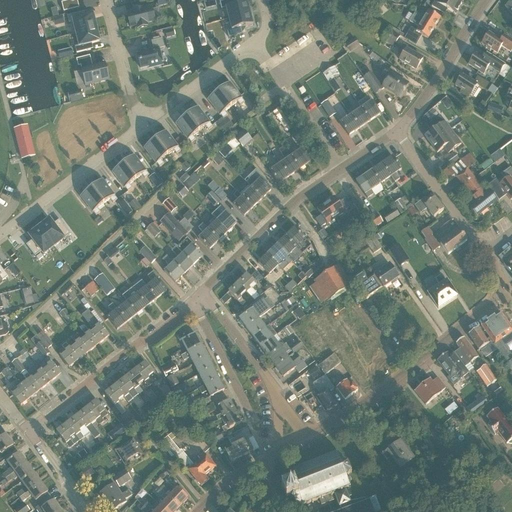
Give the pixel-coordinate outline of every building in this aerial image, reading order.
[(76,0),(70,0),(70,1),(61,3),(63,12),(79,8),(76,0)] [(250,14),(247,3),(240,5),(238,0),(231,0),(219,3),(221,10),(225,9),(228,20),(250,14)] [(455,0),(439,0),(437,4),(434,2),(431,7),(442,13),(445,9),(455,15),(462,4),(455,0)] [(143,12),(142,8),(133,11),(134,14),(127,16),(130,27),(137,25),(138,29),(146,27),(146,23),(154,21),(152,10),(143,12)] [(76,32),(95,27),(92,14),(82,17),(81,11),(66,15),(68,21),(73,20),(76,32)] [(423,20),(421,18),(422,16),(416,13),(413,17),(413,16),(409,22),(418,28),(416,32),(411,29),(407,35),(418,42),(421,36),(427,39),(440,19),(428,12),(423,20)] [(253,26),(250,14),(228,20),(231,31),(227,32),(229,38),(242,35),(241,29),(253,26)] [(90,48),(88,42),(98,40),(95,27),(76,32),(79,44),(74,45),(76,51),(90,48)] [(382,41),(393,47),(395,45),(399,37),(388,30),(382,41)] [(482,44),(497,54),(501,47),(510,53),(511,49),(511,40),(504,36),(501,41),(489,33),(482,44)] [(164,48),(162,39),(151,42),(153,50),(145,52),(145,54),(137,56),(140,69),(148,67),(149,69),(162,65),(158,49),(164,48)] [(215,39),(211,42),(218,51),(222,48),(215,39)] [(345,45),(349,53),(359,47),(354,39),(345,45)] [(401,49),(398,54),(402,56),(399,61),(416,70),(422,59),(406,50),(407,47),(404,45),(401,49)] [(505,65),(486,53),(482,59),(475,54),(468,65),(483,75),(488,67),(499,74),(505,65)] [(92,67),(90,56),(76,60),(78,66),(80,66),(85,86),(108,80),(104,64),(92,67)] [(322,75),(328,83),(340,76),(334,67),(322,75)] [(387,80),(383,87),(400,97),(407,85),(391,75),(392,73),(386,69),(382,76),(387,80)] [(363,79),(375,96),(383,90),(371,73),(363,79)] [(360,92),(367,90),(362,75),(355,78),(360,92)] [(462,75),(455,86),(470,96),(477,85),(462,75)] [(496,89),(482,80),(478,87),(492,96),(496,89)] [(225,87),(221,90),(232,106),(237,103),(240,107),(244,103),(241,99),(242,99),(230,84),(229,83),(225,87)] [(336,91),(345,94),(347,87),(338,84),(336,91)] [(232,106),(221,90),(212,96),(208,100),(208,101),(220,116),(223,120),(227,116),(225,112),(232,106)] [(83,100),(81,91),(69,93),(71,103),(83,100)] [(327,101),(321,105),(330,118),(336,114),(327,101)] [(371,102),(361,110),(369,122),(380,115),(371,102)] [(276,111),(290,131),(294,127),(281,107),(276,111)] [(193,111),(187,116),(199,132),(205,127),(208,131),(213,128),(210,124),(210,123),(199,109),(198,109),(198,108),(193,111)] [(369,122),(361,110),(350,117),(359,129),(369,122)] [(430,122),(438,116),(434,110),(426,116),(430,122)] [(187,116),(180,121),(176,124),(177,125),(176,126),(188,140),(191,144),(196,141),(193,137),(199,132),(187,116)] [(424,136),(430,145),(450,130),(440,116),(426,126),(427,126),(428,125),(432,131),(424,136)] [(350,117),(340,124),(349,136),(359,129),(350,117)] [(251,139),(243,129),(234,136),(242,146),(251,139)] [(461,145),(450,130),(430,145),(437,153),(444,148),(448,153),(447,154),(447,155),(461,145)] [(161,135),(155,140),(167,156),(173,151),(176,155),(181,152),(178,148),(167,133),(166,132),(161,135)] [(293,137),(297,143),(303,138),(299,132),(293,137)] [(16,138),(21,159),(34,156),(28,135),(16,138)] [(155,140),(149,145),(144,149),(145,150),(156,165),(156,164),(159,168),(164,165),(161,161),(167,156),(155,140)] [(339,156),(345,154),(341,143),(335,146),(339,156)] [(243,149),(252,158),(256,153),(247,145),(243,149)] [(291,158),(290,158),(284,148),(279,151),(285,161),(280,165),(289,177),(299,170),(291,158)] [(269,151),(264,155),(268,161),(274,157),(269,151)] [(299,170),(310,163),(301,151),(291,158),(299,170)] [(446,159),(451,167),(459,161),(454,153),(446,159)] [(216,164),(219,167),(224,161),(217,154),(212,160),(213,161),(210,164),(213,167),(216,164)] [(129,160),(129,159),(123,164),(135,180),(142,175),(145,179),(149,176),(146,172),(135,157),(134,156),(129,160)] [(401,170),(392,157),(382,164),(391,177),(401,170)] [(189,162),(193,167),(198,163),(195,158),(189,162)] [(487,194),(473,178),(474,178),(467,169),(461,161),(440,178),(444,184),(451,178),(456,178),(477,203),(473,207),(479,215),(496,201),(489,193),(487,194)] [(123,164),(117,169),(112,173),(113,174),(124,189),(125,189),(128,192),(132,189),(129,185),(135,180),(123,164)] [(382,164),(372,172),(380,184),(391,177),(382,164)] [(280,165),(270,172),(278,184),(289,177),(280,165)] [(499,185),(496,180),(487,186),(498,201),(506,195),(510,201),(511,199),(511,170),(510,168),(503,173),(507,179),(499,185)] [(266,181),(255,170),(255,171),(256,171),(248,179),(249,180),(246,183),(251,189),(262,200),(271,191),(264,184),(266,181)] [(169,178),(164,172),(162,173),(160,171),(156,175),(158,177),(162,183),(169,178)] [(380,184),(372,172),(356,182),(367,199),(373,195),(370,191),(380,184)] [(195,174),(184,185),(190,191),(202,181),(195,174)] [(98,184),(97,184),(91,189),(103,205),(110,200),(113,204),(117,200),(114,196),(115,196),(103,181),(102,180),(98,184)] [(175,191),(183,199),(188,193),(181,186),(175,191)] [(91,189),(85,193),(85,194),(80,197),(81,198),(92,213),(93,213),(96,217),(100,213),(97,209),(103,205),(91,189)] [(219,189),(214,194),(222,203),(228,198),(219,189)] [(251,189),(242,197),(253,208),(262,200),(251,189)] [(346,194),(358,212),(357,212),(359,215),(360,214),(361,214),(365,207),(353,189),(346,194)] [(238,201),(233,206),(243,217),(253,208),(242,197),(237,192),(233,195),(238,201)] [(220,202),(211,193),(205,199),(214,208),(220,202)] [(325,203),(336,219),(344,213),(344,212),(349,208),(350,208),(344,200),(345,201),(340,204),(338,204),(334,197),(325,203)] [(405,207),(410,204),(405,197),(400,200),(394,205),(401,215),(407,210),(405,207)] [(434,199),(428,204),(424,199),(414,206),(420,214),(427,209),(433,218),(443,211),(434,199)] [(130,204),(135,211),(139,207),(134,201),(130,204)] [(120,208),(128,218),(134,213),(126,203),(120,208)] [(327,224),(327,225),(336,219),(325,203),(316,209),(321,216),(321,218),(316,221),(315,220),(321,228),(327,224)] [(407,212),(412,217),(417,213),(415,211),(410,205),(406,207),(409,211),(407,212)] [(211,217),(212,217),(227,233),(236,224),(221,208),(211,217)] [(191,223),(196,218),(190,212),(185,216),(191,223)] [(367,220),(372,229),(383,223),(377,214),(367,220)] [(93,222),(97,227),(103,222),(99,217),(93,222)] [(212,217),(208,222),(204,226),(203,226),(218,242),(227,233),(212,217)] [(184,220),(179,224),(187,233),(192,228),(184,220)] [(49,221),(39,228),(54,248),(64,240),(70,235),(59,221),(53,225),(49,221)] [(153,239),(160,233),(153,225),(146,230),(153,239)] [(179,225),(170,233),(178,242),(187,234),(179,225)] [(218,242),(203,226),(204,226),(203,225),(198,229),(203,235),(198,239),(209,250),(218,242)] [(33,241),(26,246),(35,257),(41,252),(43,255),(54,248),(39,228),(29,236),(33,241)] [(442,243),(438,238),(434,241),(431,237),(433,235),(428,228),(421,234),(426,240),(425,241),(433,252),(439,248),(439,247),(441,246),(448,255),(466,241),(458,231),(442,243)] [(301,255),(310,246),(294,229),(285,238),(301,255)] [(318,234),(323,241),(328,238),(323,230),(318,234)] [(346,236),(345,235),(346,235),(343,230),(342,230),(341,230),(333,235),(338,242),(346,236)] [(373,254),(381,249),(373,237),(364,243),(358,235),(351,240),(361,255),(370,249),(373,254)] [(193,245),(187,238),(176,248),(182,255),(193,266),(202,257),(191,246),(193,245)] [(292,263),(301,255),(285,238),(276,246),(287,257),(292,263)] [(278,266),(287,257),(276,246),(267,255),(278,266)] [(151,265),(157,260),(146,247),(139,253),(151,265)] [(390,252),(400,267),(408,262),(398,247),(390,252)] [(178,259),(173,264),(184,275),(193,266),(182,255),(176,248),(175,248),(171,251),(178,259)] [(511,249),(510,248),(499,258),(504,264),(503,265),(504,266),(503,267),(510,274),(511,273),(511,274),(511,249)] [(118,251),(110,256),(121,270),(128,265),(118,251)] [(258,264),(269,275),(278,266),(267,255),(258,264)] [(184,275),(173,264),(166,257),(162,261),(169,268),(164,272),(175,284),(184,275)] [(103,262),(107,267),(111,264),(107,259),(103,262)] [(140,263),(145,269),(150,265),(144,259),(140,263)] [(12,264),(4,269),(8,274),(15,269),(12,264)] [(343,273),(344,273),(339,265),(314,282),(327,302),(351,285),(343,273)] [(389,265),(374,275),(383,288),(398,278),(389,265)] [(152,283),(147,288),(156,300),(166,292),(157,280),(158,279),(153,272),(147,277),(152,283)] [(362,273),(352,280),(366,300),(382,289),(373,276),(369,279),(368,277),(366,278),(362,273)] [(237,284),(247,293),(251,298),(254,301),(259,297),(251,289),(250,290),(248,288),(254,283),(255,285),(256,285),(247,275),(237,284)] [(442,277),(441,275),(434,280),(438,287),(428,294),(429,295),(438,309),(456,297),(442,277)] [(95,281),(107,296),(114,290),(102,276),(95,281)] [(146,288),(141,281),(132,289),(146,307),(156,300),(147,288),(146,288)] [(84,289),(90,297),(98,290),(92,283),(84,289)] [(247,293),(237,284),(228,293),(238,302),(242,306),(245,303),(241,299),(240,297),(245,292),(247,294),(247,293)] [(75,287),(65,294),(70,303),(81,296),(75,287)] [(31,289),(22,291),(26,306),(34,304),(31,289)] [(146,307),(132,289),(121,297),(127,303),(137,315),(146,307)] [(230,299),(227,295),(221,300),(225,304),(230,299)] [(368,338),(374,345),(388,333),(352,295),(337,310),(366,340),(368,338)] [(292,299),(281,305),(286,312),(296,306),(292,299)] [(270,311),(263,302),(239,320),(245,328),(257,319),(258,320),(270,311)] [(127,303),(118,310),(117,311),(127,323),(137,315),(127,303)] [(117,331),(127,323),(117,311),(118,310),(112,304),(107,308),(112,314),(107,318),(117,331)] [(299,310),(294,314),(299,321),(304,317),(299,310)] [(64,311),(59,315),(66,323),(67,325),(73,321),(71,319),(64,311)] [(99,345),(109,337),(99,325),(88,311),(81,316),(94,332),(91,334),(99,345)] [(493,346),(511,372),(511,329),(500,313),(499,313),(481,326),(490,340),(489,341),(493,346)] [(258,320),(257,319),(245,328),(253,338),(265,329),(258,320)] [(6,324),(1,326),(0,323),(0,337),(9,335),(6,324)] [(307,325),(299,331),(303,336),(311,330),(307,325)] [(253,338),(260,348),(273,339),(277,336),(269,326),(265,329),(253,338)] [(283,331),(287,336),(292,332),(289,327),(283,331)] [(89,353),(99,345),(91,334),(90,332),(89,333),(86,328),(81,331),(85,336),(86,338),(81,342),(89,353)] [(486,346),(488,349),(493,346),(489,341),(487,342),(477,329),(468,335),(479,351),(486,346)] [(47,349),(52,345),(42,333),(37,337),(47,349)] [(201,346),(195,335),(182,342),(187,353),(201,346)] [(79,360),(89,353),(81,342),(80,340),(79,341),(76,336),(71,339),(75,344),(76,346),(71,350),(79,360)] [(459,349),(454,353),(464,367),(478,358),(464,338),(456,344),(459,349)] [(260,348),(268,358),(284,345),(281,342),(277,345),(273,339),(260,348)] [(290,350),(293,354),(303,347),(299,342),(290,350)] [(35,348),(44,359),(50,354),(40,343),(35,348)] [(79,360),(71,350),(70,348),(69,348),(66,344),(61,347),(65,352),(66,354),(61,358),(60,356),(59,357),(69,368),(79,360)] [(284,345),(268,358),(275,368),(287,358),(285,355),(289,352),(284,345)] [(207,357),(201,346),(187,353),(188,354),(181,357),(184,362),(190,359),(193,364),(207,357)] [(349,359),(363,379),(366,376),(371,383),(388,370),(377,355),(372,359),(364,348),(349,359)] [(170,357),(172,361),(182,356),(180,352),(170,357)] [(447,354),(437,362),(450,378),(455,374),(459,380),(468,373),(453,354),(449,357),(447,354)] [(325,376),(340,363),(334,355),(318,367),(325,376)] [(212,368),(207,357),(193,364),(199,375),(212,368)] [(48,368),(43,372),(42,372),(50,383),(61,375),(51,363),(47,358),(43,361),(47,366),(48,368)] [(287,358),(275,368),(283,378),(295,369),(298,374),(307,368),(303,362),(299,358),(291,364),(287,358)] [(32,380),(33,380),(31,378),(31,379),(17,360),(12,364),(20,375),(21,374),(27,382),(28,384),(23,388),(22,388),(31,398),(32,397),(36,397),(36,394),(41,391),(32,380)] [(135,371),(143,381),(144,383),(148,388),(152,384),(148,380),(149,379),(147,378),(153,374),(154,375),(145,363),(135,371)] [(162,371),(166,379),(179,372),(175,365),(162,371)] [(37,376),(33,380),(32,380),(41,391),(50,383),(42,372),(43,372),(41,371),(37,366),(33,369),(37,374),(38,376),(37,376)] [(476,373),(487,388),(496,381),(486,366),(476,373)] [(199,375),(199,376),(204,386),(218,379),(212,368),(199,375)] [(317,368),(308,375),(314,382),(323,374),(317,368)] [(6,369),(2,372),(4,375),(8,380),(12,377),(8,371),(6,369)] [(180,373),(182,380),(193,376),(190,370),(180,373)] [(137,386),(143,381),(135,371),(125,379),(133,389),(134,391),(138,395),(142,392),(138,388),(139,387),(137,386)] [(334,389),(325,376),(313,385),(320,396),(316,399),(325,413),(338,405),(329,392),(334,389)] [(352,382),(349,385),(346,381),(344,383),(339,377),(333,382),(338,388),(336,389),(345,400),(355,393),(354,392),(358,390),(352,382)] [(437,378),(432,382),(429,379),(414,392),(425,406),(441,393),(440,393),(446,389),(437,378)] [(127,393),(133,389),(125,379),(115,387),(123,397),(124,399),(128,403),(132,400),(128,395),(129,395),(127,393)] [(204,386),(210,398),(224,391),(218,379),(204,386)] [(11,394),(20,406),(31,398),(22,388),(23,388),(21,386),(17,382),(13,385),(17,390),(18,391),(13,396),(11,394)] [(168,402),(174,399),(167,386),(162,389),(168,402)] [(179,386),(173,389),(177,395),(182,392),(179,386)] [(118,403),(119,403),(117,401),(123,397),(115,387),(105,395),(114,407),(114,406),(121,416),(125,412),(122,408),(118,403)] [(494,394),(496,397),(503,392),(501,389),(494,394)] [(219,403),(229,397),(226,393),(216,399),(219,403)] [(94,419),(96,421),(99,426),(104,422),(100,417),(99,416),(104,411),(106,413),(97,401),(86,409),(95,419),(94,419)] [(235,412),(229,401),(218,407),(218,408),(220,407),(223,413),(221,414),(221,415),(216,417),(218,421),(223,418),(223,419),(225,418),(235,412)] [(501,406),(510,417),(511,415),(511,406),(508,401),(501,406)] [(158,405),(150,410),(153,415),(161,410),(158,405)] [(151,413),(148,409),(146,407),(142,411),(147,417),(151,413)] [(90,423),(94,419),(95,419),(86,409),(76,417),(85,427),(84,427),(86,429),(95,440),(100,436),(90,423)] [(511,429),(498,410),(486,418),(490,423),(487,426),(495,436),(498,433),(506,445),(508,444),(510,445),(511,445),(511,429)] [(241,424),(235,412),(225,418),(229,424),(227,425),(227,426),(222,428),(224,432),(229,429),(229,430),(241,424)] [(84,427),(85,427),(76,417),(66,425),(75,435),(74,435),(76,437),(79,441),(84,438),(80,433),(79,431),(84,427)] [(123,425),(127,430),(133,426),(129,420),(123,425)] [(66,425),(56,433),(66,445),(66,444),(69,449),(79,441),(76,437),(74,435),(75,435),(66,425)] [(114,431),(119,437),(127,432),(121,425),(114,431)] [(253,451),(247,439),(244,434),(242,430),(238,432),(240,436),(233,440),(242,457),(253,451)] [(171,442),(174,440),(171,435),(168,438),(167,437),(166,438),(163,434),(158,439),(161,443),(160,443),(164,448),(163,448),(171,458),(173,457),(186,472),(187,471),(201,487),(208,481),(205,476),(215,467),(204,454),(200,457),(201,459),(193,466),(181,450),(179,451),(171,442)] [(220,434),(209,440),(212,445),(223,439),(220,434)] [(115,451),(125,467),(142,456),(136,446),(140,444),(135,435),(131,438),(132,440),(115,451)] [(0,453),(1,455),(13,446),(6,436),(0,440),(0,453)] [(233,440),(231,436),(223,439),(225,442),(228,441),(229,442),(232,447),(231,447),(232,449),(226,453),(225,451),(224,451),(230,463),(242,457),(233,440)] [(400,469),(413,460),(413,461),(413,460),(400,442),(399,442),(400,443),(382,456),(382,455),(386,462),(387,462),(387,461),(391,458),(400,470),(401,470),(400,469)] [(91,449),(96,456),(102,451),(98,444),(91,449)] [(288,473),(283,475),(282,482),(287,485),(281,488),(286,501),(290,499),(291,501),(294,501),(296,508),(295,509),(296,509),(297,508),(302,506),(302,508),(303,507),(303,506),(311,502),(312,504),(313,503),(312,502),(319,499),(321,505),(336,499),(339,507),(341,511),(338,511),(380,511),(375,498),(366,501),(364,498),(350,502),(348,497),(351,496),(349,490),(345,491),(345,489),(349,488),(350,489),(350,488),(349,487),(350,481),(351,481),(351,480),(349,480),(346,478),(350,473),(351,473),(351,472),(350,472),(347,465),(348,464),(347,463),(346,464),(340,464),(341,459),(342,459),(342,458),(340,458),(336,455),(336,453),(335,453),(335,454),(328,457),(327,456),(326,456),(327,458),(318,461),(318,460),(317,460),(317,462),(309,465),(308,464),(307,464),(308,465),(299,469),(298,467),(297,468),(298,469),(289,473),(289,471),(288,472),(288,473)] [(19,454),(7,463),(14,473),(26,464),(19,454)] [(26,464),(14,473),(21,483),(33,474),(26,464)] [(80,471),(86,479),(94,474),(89,466),(80,471)] [(125,471),(113,479),(119,488),(131,480),(125,471)] [(28,492),(40,483),(33,474),(21,483),(28,492)] [(387,480),(379,485),(387,496),(394,491),(387,480)] [(40,483),(28,492),(25,495),(19,499),(21,502),(31,496),(35,502),(47,493),(40,483)] [(128,491),(122,495),(114,484),(98,494),(110,511),(112,511),(126,502),(125,500),(132,496),(128,491)] [(182,505),(188,499),(182,494),(176,489),(171,495),(163,487),(160,490),(179,508),(182,505)] [(160,506),(165,511),(175,511),(176,511),(179,508),(160,490),(157,494),(165,501),(160,506)] [(59,511),(60,511),(54,502),(42,509),(40,506),(36,509),(37,511),(59,511)]
